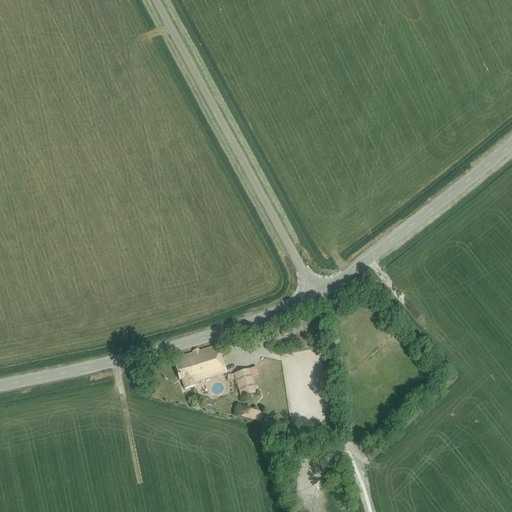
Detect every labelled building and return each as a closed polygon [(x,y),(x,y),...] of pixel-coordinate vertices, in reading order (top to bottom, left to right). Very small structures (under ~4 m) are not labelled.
[(284,328),(278,331),(280,336),(286,334),(293,331),(291,326),(284,328)] [(194,384),(226,374),(218,347),(174,360),(180,381),(182,380),(185,390),(195,387),(194,384)] [(256,367),(250,369),(253,379),(259,377),(256,367)] [(241,398),(257,393),(250,369),(234,374),(241,398)] [(210,400),(198,396),(200,404),(211,406),(210,400)] [(263,413),(238,406),(235,415),(261,423),(263,413)]
